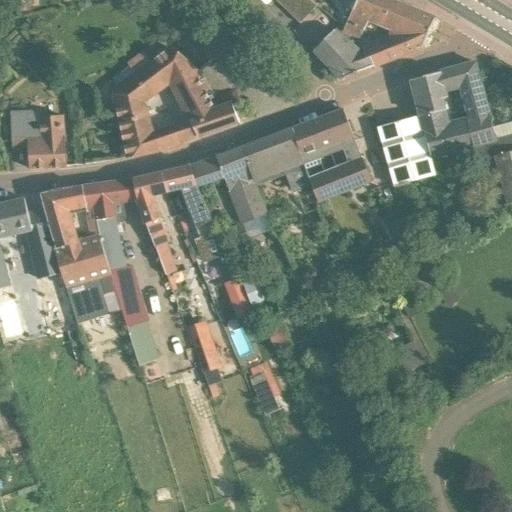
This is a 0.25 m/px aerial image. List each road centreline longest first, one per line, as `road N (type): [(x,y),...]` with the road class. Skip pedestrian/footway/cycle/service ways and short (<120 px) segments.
road 1 (residential): [(0,187),(83,179),(170,158),(325,99)]
road 2 (residential): [(325,99),(427,60),(472,32)]
road 3 (unclassified): [(249,0),(293,37),(325,99)]
